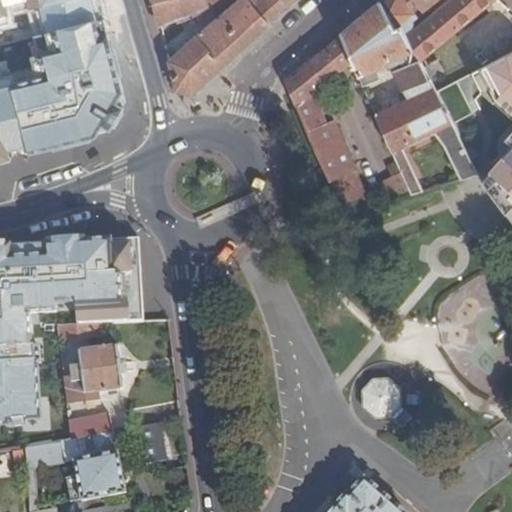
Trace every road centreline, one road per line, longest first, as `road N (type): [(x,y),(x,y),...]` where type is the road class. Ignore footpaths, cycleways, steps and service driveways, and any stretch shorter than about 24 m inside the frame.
road 1 (secondary): [(216,511),(186,269),(190,239)]
road 2 (residential): [(239,153),(257,80),(341,0)]
road 3 (secondary): [(146,186),(106,185),(0,216)]
road 4 (tertiary): [(134,0),(173,141)]
road 5 (secondary): [(190,239),(213,238),(247,208),(252,189),(239,153)]
